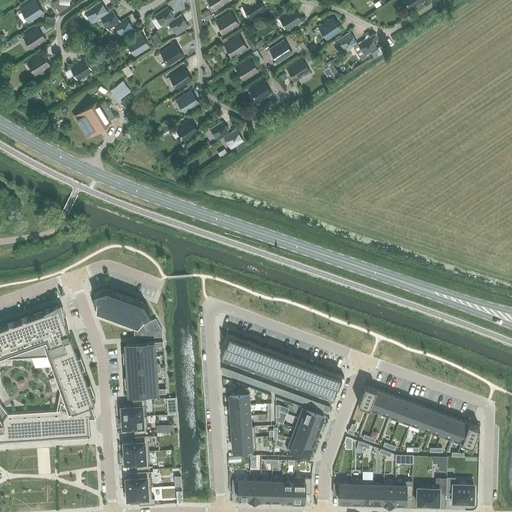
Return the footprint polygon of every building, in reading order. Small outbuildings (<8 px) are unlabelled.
[(57,0),(53,3),(60,15),(70,7),(59,6),(59,0),(57,0)] [(209,0),(215,9),(228,1),(227,0),(209,0)] [(252,18),(264,10),(258,0),(252,0),(244,6),(252,18)] [(405,0),(411,9),(424,1),(423,0),(405,0)] [(30,21),(42,13),(34,1),(22,9),(30,21)] [(107,14),(106,13),(99,2),(86,10),(94,22),(100,18),(107,14)] [(175,18),(167,7),(155,15),(163,27),(169,23),(168,23),(175,18)] [(120,21),(112,9),(106,13),(107,14),(100,18),(108,30),(114,26),(120,21)] [(288,29),(301,21),(293,9),(280,17),(288,29)] [(201,14),(205,22),(212,18),(208,10),(201,14)] [(225,33),(238,25),(230,12),(217,20),(225,33)] [(168,23),(169,23),(176,35),(189,26),(181,14),(175,18),(168,23)] [(114,26),(122,37),(134,29),(126,17),(120,21),(114,26)] [(328,39),(340,30),(332,18),(320,26),(328,39)] [(32,48),(45,40),(37,27),(24,36),(32,48)] [(358,43),(350,31),(338,39),(345,52),(357,44),(358,43)] [(136,55),(148,47),(140,34),(128,42),(136,55)] [(357,44),(365,56),(378,48),(370,35),(358,43),(357,44)] [(233,57),(246,48),(238,36),(225,44),(233,57)] [(246,39),(253,51),(257,48),(249,37),(246,39)] [(279,61),(291,53),(283,41),(271,49),(279,61)] [(301,41),(296,44),(301,52),(306,49),(301,41)] [(170,64),(182,56),(174,44),(162,52),(170,64)] [(36,74),(49,66),(41,53),(28,61),(36,74)] [(88,59),(85,61),(84,59),(71,67),(79,79),(91,71),(90,70),(94,67),(88,59)] [(244,79),(257,71),(249,59),(236,67),(244,79)] [(296,80),(309,71),(300,59),(288,67),(296,80)] [(179,88),(191,80),(183,68),(170,76),(179,88)] [(130,90),(123,81),(110,91),(118,100),(130,90)] [(258,101),(270,93),(263,81),(250,88),(258,101)] [(186,112),(198,104),(190,91),(178,99),(186,112)] [(109,123),(110,124),(110,123),(109,120),(110,120),(109,119),(113,117),(114,117),(115,116),(105,100),(100,103),(101,103),(99,104),(98,104),(97,101),(96,101),(96,102),(96,103),(84,110),(83,111),(76,115),(76,116),(77,115),(89,135),(88,135),(89,136),(90,135),(96,131),(97,131),(97,130),(96,128),(98,126),(100,129),(109,123)] [(185,140),(197,132),(189,119),(177,128),(185,140)] [(230,133),(230,132),(223,120),(210,128),(218,141),(224,137),(230,133)] [(224,137),(231,149),(244,141),(236,129),(230,132),(230,133),(224,137)] [(106,310),(113,291),(106,288),(94,293),(99,308),(106,310)] [(118,315),(125,295),(113,291),(106,310),(118,315)] [(125,295),(118,315),(130,319),(137,300),(125,295)] [(137,300),(130,319),(137,322),(150,314),(144,302),(137,300)] [(0,441),(88,435),(87,417),(92,415),(89,406),(91,406),(94,404),(91,396),(87,384),(81,369),(77,357),(68,332),(62,317),(61,313),(59,307),(59,306),(26,317),(23,317),(21,319),(13,322),(10,322),(8,324),(0,326),(0,441)] [(225,347),(222,354),(224,354),(234,358),(241,338),(229,334),(225,347)] [(241,338),(234,358),(245,362),(252,343),(241,338)] [(157,341),(126,343),(127,357),(153,355),(153,346),(157,346),(157,341)] [(252,343),(245,362),(256,366),(263,347),(252,343)] [(263,347),(256,366),(267,370),(274,351),(263,347)] [(274,351),(267,370),(278,374),(285,355),(274,351)] [(153,355),(127,357),(128,369),(160,367),(160,363),(154,363),(153,355)] [(285,355),(278,374),(289,378),(296,359),(285,355)] [(296,359),(289,378),(300,382),(308,363),(296,359)] [(308,363),(300,382),(311,387),(319,367),(308,363)] [(160,367),(128,369),(128,382),(155,380),(154,372),(160,371),(160,367)] [(319,367),(311,387),(323,391),(330,371),(319,367)] [(330,371),(323,391),(333,394),(334,395),(337,388),(341,376),(330,371)] [(155,380),(128,382),(129,395),(160,393),(160,388),(156,389),(155,380)] [(376,388),(365,384),(358,403),(369,407),(376,388)] [(230,405),(249,404),(248,386),(236,387),(236,393),(229,394),(230,405)] [(379,411),(386,392),(376,388),(369,407),(379,411)] [(390,414),(396,396),(386,392),(379,411),(390,414)] [(396,396),(390,414),(400,418),(407,400),(396,396)] [(133,405),(121,406),(122,417),(147,415),(143,415),(142,405),(145,405),(144,399),(132,400),(133,405)] [(410,422),(417,403),(407,400),(400,418),(410,422)] [(427,407),(417,403),(410,422),(421,426),(427,407)] [(249,404),(230,405),(231,416),(250,415),(249,404)] [(302,406),(298,417),(320,425),(324,415),(302,406)] [(421,426),(431,430),(438,411),(427,407),(421,426)] [(441,434),(448,415),(438,411),(431,430),(441,434)] [(147,415),(122,417),(122,428),(134,428),(134,433),(146,432),(146,427),(148,427),(147,415)] [(232,427),(251,426),(251,425),(250,415),(231,416),(232,427)] [(441,434),(451,437),(458,419),(448,415),(441,434)] [(320,425),(298,417),(294,428),(316,436),(320,425)] [(469,423),(458,419),(451,437),(462,441),(469,423)] [(469,423),(462,441),(473,445),(480,427),(469,423)] [(251,426),(232,427),(232,438),(255,437),(255,425),(251,425),(251,426)] [(291,438),(312,446),(316,436),(294,428),(291,438)] [(135,441),(123,441),(124,453),(149,451),(148,441),(151,441),(150,434),(134,435),(135,441)] [(255,437),(232,438),(233,450),(240,449),(240,455),(252,454),(252,448),(256,448),(255,437)] [(287,449),(308,457),(312,446),(291,438),(287,449)] [(149,451),(124,453),(125,464),(136,463),(137,469),(149,468),(148,462),(150,462),(149,451)] [(137,476),(126,477),(126,488),(151,487),(151,475),(149,475),(149,470),(137,471),(137,476)] [(271,499),(282,499),(283,480),(283,476),(271,476),(271,480),(272,480),(271,499)] [(294,481),(293,500),(305,500),(305,493),(311,493),(311,477),(293,477),(293,481),(294,481)] [(417,486),(417,503),(425,504),(426,504),(430,504),(431,504),(439,504),(439,493),(446,493),(447,477),(436,477),(435,487),(417,486)] [(447,477),(447,497),(453,497),(453,501),(473,502),(473,484),(454,483),(454,477),(447,477)] [(362,479),(350,478),(350,482),(351,482),(350,501),(361,502),(362,479)] [(237,498),(249,498),(250,479),(232,479),(232,491),(238,491),(237,498)] [(261,480),(250,479),(249,498),(260,499),(261,480)] [(374,479),(362,479),(361,502),(372,502),(373,483),(374,479)] [(384,483),(383,502),(394,503),(395,484),(395,480),(383,479),(383,483),(384,483)] [(260,499),(271,499),(272,480),(271,480),(261,480),(260,499)] [(283,480),(282,499),(293,500),(294,481),(283,480)] [(350,501),(351,482),(333,482),(333,494),(339,494),(339,501),(350,501)] [(383,502),(384,483),(383,483),(373,483),(372,502),(383,502)] [(395,484),(394,503),(406,503),(406,496),(412,496),(412,484),(395,484)] [(151,487),(126,488),(127,500),(139,499),(139,505),(155,503),(155,497),(152,497),(151,487)]
